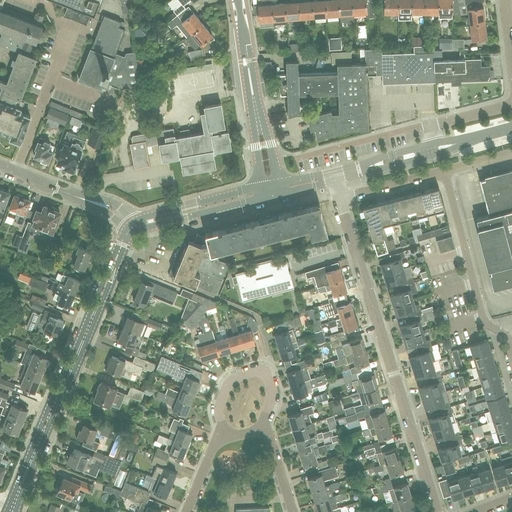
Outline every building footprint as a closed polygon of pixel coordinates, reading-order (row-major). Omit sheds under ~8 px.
[(0,0),(0,134),(20,142),(30,116),(19,112),(24,101),(20,100),(36,59),(28,55),(19,52),(19,53),(16,60),(13,59),(11,63),(14,64),(7,84),(0,81),(0,10),(2,7),(2,5),(4,0),(0,0)] [(50,0),(66,6),(68,7),(65,16),(72,18),(80,21),(87,24),(90,16),(92,16),(95,17),(95,15),(97,10),(99,11),(102,4),(100,3),(101,0),(50,0)] [(178,0),(181,4),(173,11),(177,15),(185,8),(183,6),(190,0),(192,0),(193,0),(192,0),(193,1),(193,0),(178,0)] [(270,0),(271,1),(271,4),(273,21),(286,20),(285,3),(278,4),(277,0),(270,0)] [(285,3),(286,20),(292,19),(292,25),(300,24),(300,19),(299,19),(297,0),(292,0),(292,3),(285,3)] [(297,0),(299,19),(300,19),(313,18),(311,1),(304,2),(304,0),(297,0)] [(311,1),(313,18),(326,17),(324,0),(319,0),(311,1)] [(324,0),(326,17),(340,15),(338,0),(324,0)] [(338,0),(340,15),(353,14),(351,0),(338,0)] [(351,0),(353,14),(366,13),(366,18),(375,17),(373,0),(368,0),(368,2),(366,2),(365,0),(351,0)] [(384,0),(385,14),(398,14),(398,0),(384,0)] [(411,0),(398,0),(398,14),(398,19),(411,19),(411,14),(412,14),(411,0)] [(411,0),(412,14),(425,14),(425,0),(411,0)] [(425,0),(425,14),(438,14),(438,0),(425,0)] [(453,14),(452,0),(438,0),(438,14),(453,14)] [(458,0),(452,0),(453,14),(460,13),(459,5),(458,0)] [(273,21),(271,4),(258,5),(259,22),(273,21)] [(44,31),(42,29),(43,26),(42,26),(40,25),(43,16),(37,13),(34,19),(2,7),(0,10),(0,32),(1,33),(3,33),(0,40),(0,45),(12,50),(19,53),(19,52),(28,55),(30,51),(34,42),(37,43),(38,40),(41,40),(43,39),(45,37),(45,34),(44,31)] [(470,24),(485,22),(483,7),(468,9),(470,24)] [(186,38),(191,34),(203,24),(194,13),(182,22),(177,16),(167,23),(171,29),(175,25),(186,38)] [(138,72),(138,71),(135,53),(126,54),(125,58),(121,56),(116,54),(125,29),(124,23),(104,15),(96,35),(79,80),(103,89),(105,83),(120,89),(139,86),(139,85),(139,83),(138,73),(138,72)] [(485,22),(470,24),(472,40),(487,38),(485,22)] [(212,35),(203,24),(191,34),(195,38),(191,41),(191,43),(194,46),(196,46),(200,44),(200,45),(212,35)] [(148,38),(139,26),(133,32),(141,43),(148,38)] [(342,49),(341,38),(328,38),(329,50),(342,49)] [(464,39),(452,40),(452,48),(464,48),(464,39)] [(414,46),(414,53),(382,54),(382,49),(365,49),(365,60),(368,60),(368,65),(366,65),(366,75),(382,74),(383,84),(435,82),(434,60),(434,53),(433,45),(414,46)] [(465,59),(460,59),(443,60),(442,50),(434,50),(434,45),(433,45),(434,53),(434,60),(435,82),(451,81),(451,86),(458,85),(461,85),(461,81),(482,80),(482,66),(481,59),(465,59)] [(203,59),(203,56),(202,49),(189,52),(190,58),(191,58),(192,61),(203,59)] [(352,63),(352,62),(351,52),(332,53),(332,62),(332,64),(335,64),(352,63)] [(368,60),(365,60),(365,63),(337,64),(337,72),(298,74),(297,61),(286,62),(286,73),(276,75),(280,96),(287,95),(287,103),(288,116),(293,115),(300,113),(299,95),(338,93),(339,113),(331,113),(330,110),(307,116),(310,130),(314,129),(317,138),(349,129),(368,128),(366,75),(366,65),(368,65),(368,60)] [(173,128),(134,135),(133,136),(132,136),(132,137),(132,138),(132,139),(132,143),(130,144),(134,168),(150,165),(146,146),(160,144),(163,160),(181,157),(183,172),(215,166),(212,151),(231,147),(228,131),(227,131),(226,125),(224,126),(220,104),(205,106),(206,116),(202,117),(204,132),(189,135),(189,130),(181,132),(182,136),(175,138),(174,135),(173,128)] [(68,115),(50,108),(47,117),(65,124),(68,115)] [(108,131),(104,129),(95,126),(88,143),(101,148),(108,131)] [(287,128),(282,130),(284,137),(290,135),(287,128)] [(87,138),(67,130),(62,143),(65,144),(63,149),(61,149),(58,157),(60,158),(56,166),(64,169),(64,168),(66,169),(66,170),(70,172),(71,171),(73,171),(87,138)] [(48,162),(52,152),(54,147),(49,145),(50,143),(45,141),(45,140),(40,138),(39,142),(38,142),(35,149),(37,150),(34,156),(42,159),(41,162),(46,164),(47,161),(48,162)] [(489,215),(476,218),(478,227),(477,227),(488,268),(490,268),(491,272),(490,272),(489,273),(489,274),(493,286),(493,287),(494,287),(500,286),(511,282),(511,169),(485,177),(485,179),(481,180),(480,179),(479,180),(481,185),(482,191),(484,199),(485,199),(489,215)] [(438,187),(429,190),(435,213),(444,210),(438,187)] [(0,222),(1,219),(2,219),(6,207),(4,206),(9,193),(5,191),(4,189),(1,188),(0,188),(0,222)] [(424,191),(420,192),(426,215),(435,213),(429,190),(424,191)] [(418,217),(426,215),(420,192),(415,193),(412,194),(418,217)] [(10,208),(18,211),(17,212),(16,216),(18,217),(16,223),(23,226),(26,217),(24,216),(25,214),(30,201),(23,198),(23,197),(20,195),(17,194),(16,196),(15,195),(10,208)] [(407,196),(403,197),(409,219),(418,217),(412,194),(407,196)] [(398,198),(394,199),(398,212),(400,222),(409,219),(403,197),(403,196),(398,198)] [(398,212),(394,199),(389,200),(386,201),(392,224),(400,222),(398,212)] [(386,201),(380,202),(380,203),(376,204),(379,212),(383,226),(392,224),(386,201)] [(387,241),(383,226),(379,212),(376,204),(362,207),(377,254),(395,248),(393,239),(387,241)] [(321,213),(319,205),(288,212),(211,232),(205,234),(206,237),(204,237),(197,234),(194,242),(189,240),(187,244),(182,243),(168,275),(173,278),(174,276),(216,294),(228,264),(219,260),(217,252),(308,228),(313,246),(329,242),(321,213)] [(28,222),(23,236),(21,241),(27,243),(30,235),(33,236),(34,234),(37,235),(39,232),(50,237),(52,232),(60,212),(58,210),(53,208),(52,209),(45,206),(43,211),(38,209),(34,218),(36,219),(34,225),(28,222)] [(441,234),(450,231),(448,226),(439,228),(441,234)] [(439,228),(422,233),(424,239),(441,234),(439,228)] [(21,241),(23,236),(16,234),(12,245),(19,247),(21,241)] [(455,248),(452,238),(451,236),(436,241),(440,253),(455,248)] [(63,249),(68,239),(62,237),(58,247),(63,249)] [(90,262),(93,256),(90,255),(92,252),(79,247),(77,253),(79,254),(74,265),(77,267),(76,270),(82,272),(83,269),(85,270),(88,261),(90,262)] [(381,269),(383,275),(403,269),(400,259),(405,257),(403,252),(388,256),(389,262),(380,265),(381,269)] [(242,300),(293,287),(286,261),(273,264),(272,260),(252,265),(253,270),(235,274),(236,276),(232,278),(234,284),(238,283),(242,300)] [(307,278),(314,276),(319,274),(322,286),(329,283),(343,279),(339,268),(327,272),(325,265),(305,272),(307,278)] [(412,277),(406,279),(403,269),(383,275),(385,281),(386,285),(405,279),(407,284),(414,282),(412,277)] [(22,273),(19,280),(29,284),(32,277),(22,273)] [(61,288),(75,294),(77,288),(79,289),(82,283),(79,282),(80,281),(68,276),(68,277),(63,274),(60,281),(50,277),(49,279),(57,282),(56,286),(61,288)] [(55,290),(56,286),(47,283),(32,277),(29,284),(46,290),(47,287),(54,290),(55,290)] [(319,293),(331,288),(333,295),(347,291),(343,279),(329,283),(322,286),(317,287),(319,293)] [(142,282),(134,302),(144,306),(150,308),(155,297),(165,301),(172,304),(177,292),(170,289),(169,290),(151,282),(150,285),(142,282)] [(390,300),(392,306),(413,299),(411,294),(417,292),(414,282),(407,284),(397,287),(399,293),(390,296),(391,300),(390,300)] [(61,288),(56,286),(55,290),(54,290),(53,291),(61,294),(58,302),(59,303),(58,305),(63,306),(63,304),(69,307),(75,294),(61,288)] [(201,303),(202,304),(204,297),(193,293),(190,300),(201,303)] [(329,303),(323,305),(326,316),(339,312),(341,318),(354,314),(351,303),(337,307),(337,306),(335,307),(332,298),(328,299),(329,303)] [(201,303),(200,304),(202,305),(204,311),(218,307),(216,303),(207,299),(202,304),(201,303)] [(415,305),(413,299),(392,306),(394,312),(396,316),(405,313),(407,318),(422,314),(419,304),(415,305)] [(32,300),(29,307),(41,312),(44,305),(32,300)] [(200,304),(183,323),(192,330),(199,322),(202,319),(206,318),(204,311),(202,305),(200,304)] [(58,335),(60,329),(61,329),(64,323),(63,323),(63,321),(56,318),(57,316),(45,311),(42,316),(40,315),(34,331),(43,335),(44,331),(51,334),(52,333),(58,335)] [(344,330),(358,326),(354,314),(341,318),(328,322),(330,327),(337,324),(337,326),(342,325),(344,330)] [(407,318),(409,324),(399,327),(400,331),(402,337),(422,330),(421,325),(425,323),(422,314),(407,318)] [(128,316),(123,329),(129,331),(130,330),(143,336),(148,325),(150,326),(150,327),(159,330),(162,324),(141,315),(139,321),(128,316)] [(309,317),(312,327),(321,324),(320,319),(316,320),(314,315),(309,317)] [(239,334),(243,348),(255,344),(251,331),(258,329),(256,323),(256,322),(255,321),(254,319),(253,319),(251,318),(249,316),(246,331),(239,334)] [(207,317),(206,318),(202,319),(199,322),(203,325),(205,332),(212,330),(207,317)] [(299,317),(274,324),(277,332),(301,325),(299,317)] [(435,320),(436,326),(445,324),(443,318),(435,320)] [(229,321),(234,335),(227,337),(231,351),(243,348),(239,334),(238,334),(234,320),(229,321)] [(137,355),(136,357),(145,360),(147,354),(138,351),(142,342),(141,342),(143,336),(130,330),(129,331),(123,329),(123,330),(121,331),(120,334),(120,335),(118,340),(128,344),(125,351),(135,355),(137,355)] [(293,329),(288,331),(288,330),(274,335),(278,347),(304,339),(304,338),(296,341),(293,329)] [(212,330),(205,332),(198,335),(201,347),(198,348),(202,361),(220,355),(212,330)] [(212,330),(220,355),(231,351),(227,337),(216,341),(212,330)] [(404,343),(405,347),(423,341),(425,347),(431,345),(429,339),(425,341),(422,330),(402,337),(404,343)] [(330,341),(345,336),(343,332),(342,331),(329,335),(330,341)] [(324,336),(316,339),(318,344),(326,342),(324,336)] [(346,356),(365,350),(361,337),(348,342),(346,341),(345,336),(330,341),(333,349),(343,346),(346,356)] [(294,348),(298,347),(299,347),(306,345),(304,339),(278,347),(282,359),(296,355),(294,348)] [(450,339),(443,341),(445,350),(453,347),(451,344),(450,339)] [(29,345),(25,343),(16,340),(14,347),(26,351),(22,363),(25,364),(43,372),(46,365),(47,366),(49,361),(48,360),(48,359),(35,353),(36,351),(28,348),(29,345)] [(489,344),(488,344),(487,340),(469,346),(473,356),(491,351),(489,344)] [(433,350),(431,345),(425,347),(427,352),(409,358),(410,362),(411,368),(432,361),(429,351),(433,350)] [(437,361),(444,359),(441,349),(435,350),(437,361)] [(460,360),(457,349),(451,351),(454,362),(460,360)] [(360,365),(369,362),(365,350),(346,356),(332,361),(334,366),(341,363),(348,361),(349,363),(354,361),(355,366),(351,367),(349,368),(351,374),(356,373),(361,371),(360,365)] [(473,356),(476,367),(494,361),(493,358),(491,351),(473,356)] [(133,362),(126,359),(119,357),(119,358),(112,356),(106,370),(120,375),(130,379),(133,373),(139,376),(142,370),(146,371),(144,377),(149,379),(152,371),(155,365),(145,360),(136,357),(135,356),(133,362)] [(182,387),(195,393),(195,392),(196,393),(199,387),(197,386),(199,381),(192,378),(195,370),(165,358),(161,368),(169,371),(169,369),(180,373),(183,373),(186,376),(182,387)] [(309,366),(307,359),(301,361),(296,362),(298,369),(287,373),(291,386),(310,379),(307,367),(309,366)] [(435,371),(432,361),(411,368),(413,374),(414,373),(415,378),(425,375),(427,380),(441,376),(439,370),(435,371)] [(494,361),(476,367),(479,377),(497,371),(495,364),(494,361)] [(20,377),(23,378),(24,378),(20,386),(22,387),(21,387),(27,390),(27,389),(35,392),(43,372),(25,364),(20,377)] [(500,381),(500,382),(499,379),(497,371),(479,377),(482,387),(500,382),(500,381)] [(353,387),(361,385),(363,391),(376,386),(373,374),(357,379),(356,373),(351,374),(343,377),(345,383),(345,384),(352,382),(353,387)] [(310,379),(291,386),(294,398),(313,392),(312,389),(327,384),(327,383),(329,382),(327,374),(310,379)] [(419,393),(421,399),(441,392),(438,382),(442,381),(441,376),(427,380),(428,385),(418,388),(420,393),(419,393)] [(0,386),(12,391),(15,384),(0,377),(0,386)] [(127,403),(128,399),(129,397),(136,399),(140,401),(144,392),(130,386),(127,395),(116,390),(117,388),(102,382),(101,383),(100,383),(98,387),(99,388),(95,399),(110,405),(111,403),(120,406),(122,401),(127,403)] [(482,387),(486,398),(503,392),(502,389),(503,389),(500,382),(482,387)] [(376,386),(363,391),(351,394),(353,400),(360,397),(362,404),(354,407),(355,412),(365,409),(366,410),(364,404),(380,399),(376,386)] [(168,388),(165,394),(190,404),(195,393),(182,387),(180,392),(168,388)] [(473,392),(475,398),(485,395),(482,388),(473,392)] [(1,414),(5,416),(5,415),(22,422),(27,410),(11,404),(6,402),(9,395),(0,391),(0,399),(1,400),(0,403),(0,405),(3,407),(1,414)] [(185,415),(190,404),(165,394),(158,391),(156,398),(163,401),(174,406),(172,410),(185,415)] [(470,391),(464,393),(467,403),(473,402),(470,391)] [(328,399),(326,392),(313,396),(315,403),(328,399)] [(423,405),(423,404),(424,409),(442,403),(444,409),(450,407),(449,401),(445,402),(441,392),(421,399),(423,405)] [(339,403),(347,401),(344,394),(337,397),(339,403)] [(505,399),(504,395),(486,401),(481,402),(483,408),(488,407),(490,411),(508,406),(506,399),(505,399)] [(457,414),(464,412),(463,404),(456,406),(457,414)] [(288,416),(292,429),(311,423),(309,414),(314,413),(312,405),(300,409),(301,412),(288,416)] [(509,409),(508,409),(508,406),(490,411),(493,422),(511,416),(509,409)] [(452,412),(450,407),(444,409),(446,414),(428,419),(429,424),(430,430),(451,423),(448,413),(452,412)] [(368,429),(388,423),(384,411),(368,416),(366,410),(365,409),(355,412),(356,413),(344,417),(346,423),(364,417),(368,429)] [(1,428),(2,428),(17,434),(22,422),(5,415),(5,416),(2,423),(3,423),(1,428)] [(511,419),(511,416),(493,422),(496,432),(511,427),(511,419)] [(168,438),(187,446),(192,434),(187,432),(188,429),(181,426),(183,420),(179,418),(179,420),(174,418),(169,430),(177,434),(174,441),(168,438)] [(311,423),(292,429),(295,441),(322,433),(322,432),(317,434),(313,422),(311,423)] [(388,423),(368,429),(362,431),(363,435),(370,433),(371,436),(376,434),(378,440),(392,435),(388,423)] [(454,433),(451,423),(430,430),(432,436),(433,435),(434,440),(452,434),(454,439),(460,438),(458,432),(454,433)] [(100,443),(92,440),(97,429),(85,424),(82,430),(80,429),(76,439),(81,440),(81,439),(84,440),(82,445),(97,451),(100,443)] [(114,439),(117,431),(117,430),(102,424),(99,431),(101,431),(100,434),(114,439)] [(477,426),(472,428),(473,434),(475,439),(478,438),(484,436),(481,426),(478,427),(477,426)] [(511,438),(511,427),(496,432),(499,443),(511,438)] [(295,441),(299,453),(313,449),(329,444),(318,447),(316,439),(318,438),(318,440),(324,438),(322,433),(295,441)] [(338,435),(331,437),(332,443),(340,441),(338,435)] [(171,454),(182,458),(187,446),(168,438),(166,442),(167,445),(164,451),(158,448),(154,456),(168,461),(171,454)] [(461,443),(460,438),(454,439),(455,445),(437,450),(439,455),(438,455),(440,461),(461,455),(457,444),(461,443)] [(378,441),(373,443),(363,447),(364,450),(380,446),(378,441)] [(2,442),(0,447),(0,479),(2,475),(3,475),(5,470),(4,469),(5,468),(0,465),(0,463),(5,450),(10,452),(13,446),(2,442)] [(329,444),(313,449),(299,453),(303,466),(310,463),(311,466),(316,465),(317,469),(328,465),(326,460),(317,463),(317,461),(315,455),(322,453),(321,452),(333,448),(331,443),(329,444)] [(123,446),(113,449),(116,458),(126,454),(123,446)] [(395,447),(391,449),(382,451),(382,452),(380,446),(364,450),(358,452),(360,458),(376,453),(380,465),(373,467),(374,468),(382,465),(386,463),(386,464),(399,460),(395,447)] [(122,461),(117,459),(116,459),(95,451),(93,457),(91,462),(90,461),(92,457),(90,456),(90,455),(88,454),(87,455),(74,449),(72,455),(70,455),(67,462),(76,466),(76,468),(83,471),(84,469),(87,463),(88,463),(89,464),(116,476),(122,461)] [(165,468),(168,461),(154,456),(151,463),(157,466),(152,477),(171,485),(176,473),(165,468)] [(399,460),(386,464),(390,476),(403,472),(399,460)] [(441,464),(443,470),(453,466),(452,461),(441,464)] [(511,480),(511,461),(502,465),(508,482),(511,480)] [(502,465),(492,468),(497,486),(508,482),(502,465)] [(318,471),(319,475),(307,479),(311,491),(325,486),(323,481),(338,476),(335,466),(318,471)] [(476,466),(472,468),(474,474),(468,475),(474,493),(481,491),(483,490),(484,490),(478,472),(476,466)] [(491,487),(494,486),(489,469),(478,472),(484,490),(491,488),(491,487)] [(121,471),(118,486),(125,487),(128,472),(121,471)] [(171,485),(152,477),(146,475),(145,479),(152,482),(148,490),(154,492),(153,494),(159,496),(159,494),(166,497),(171,485)] [(474,493),(468,475),(458,479),(463,496),(466,495),(466,496),(474,493)] [(74,478),(73,481),(71,481),(63,477),(59,487),(57,488),(56,490),(57,492),(56,494),(71,500),(80,504),(84,494),(78,492),(79,488),(80,488),(89,492),(92,486),(74,478)] [(463,496),(458,479),(448,482),(447,479),(438,482),(443,498),(451,496),(452,499),(456,498),(456,499),(463,496)] [(391,482),(385,484),(372,488),(374,495),(378,494),(388,490),(389,492),(391,494),(393,501),(391,502),(411,496),(407,483),(393,488),(391,482)] [(311,491),(315,502),(333,496),(331,490),(339,487),(337,483),(325,487),(325,486),(311,491)] [(121,491),(106,485),(104,491),(119,497),(121,491)] [(134,493),(148,498),(150,492),(137,487),(134,493)] [(159,511),(160,511),(147,507),(148,504),(146,504),(148,498),(134,493),(131,502),(139,506),(136,511),(159,511)] [(315,502),(317,511),(323,511),(332,509),(330,504),(342,500),(346,499),(345,494),(341,495),(341,494),(333,497),(333,496),(315,502)] [(411,496),(391,502),(393,511),(391,511),(402,511),(415,508),(411,496)] [(64,511),(65,510),(69,511),(80,511),(81,511),(62,503),(61,507),(52,504),(48,511),(64,511)]
